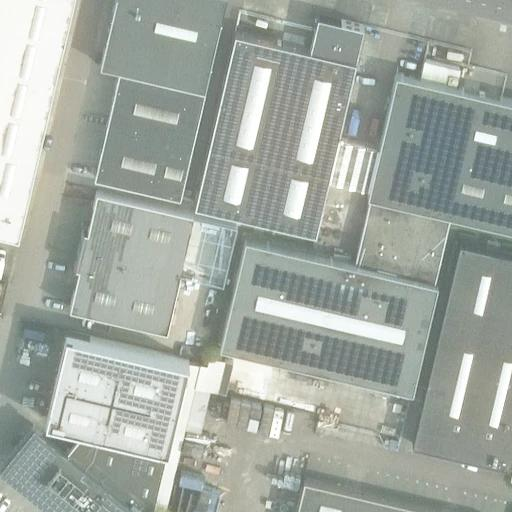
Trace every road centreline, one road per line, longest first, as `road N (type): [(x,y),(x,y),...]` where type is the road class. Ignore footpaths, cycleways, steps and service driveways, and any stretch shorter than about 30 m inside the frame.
road 1 (unclassified): [(23,315),(96,0)]
road 2 (unknown): [(511,483),(308,436),(263,441),(252,479)]
